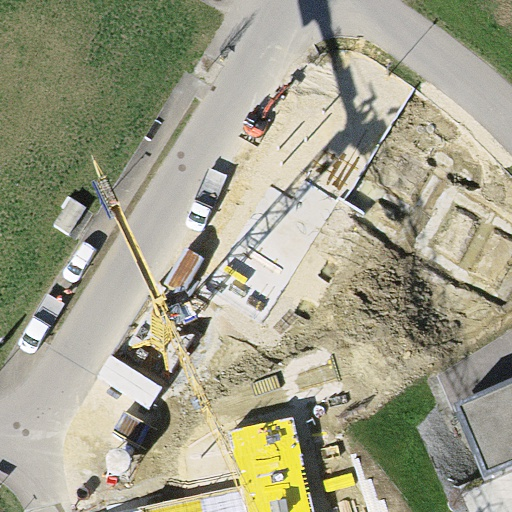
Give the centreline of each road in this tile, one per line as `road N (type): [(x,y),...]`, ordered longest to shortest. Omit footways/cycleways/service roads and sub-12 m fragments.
road 1 (residential): [(288,0),(24,426)]
road 2 (residential): [(511,103),(359,0)]
